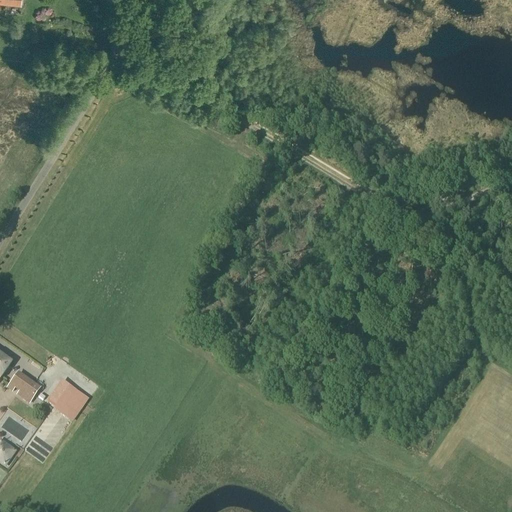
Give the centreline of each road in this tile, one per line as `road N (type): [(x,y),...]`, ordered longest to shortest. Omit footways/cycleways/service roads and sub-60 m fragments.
road 1 (unclassified): [(0,244),(112,64),(118,40),(109,0)]
road 2 (track): [(214,102),(419,225)]
